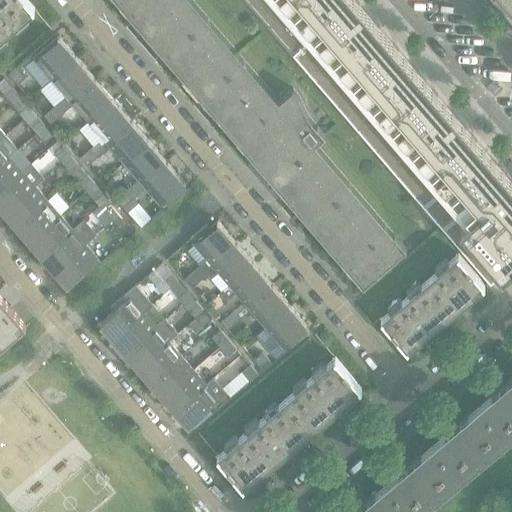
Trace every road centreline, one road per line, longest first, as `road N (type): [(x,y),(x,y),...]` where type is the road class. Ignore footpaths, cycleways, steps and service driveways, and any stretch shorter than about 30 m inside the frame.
road 1 (residential): [(418,398),(70,0)]
road 2 (residential): [(0,258),(220,511)]
road 3 (residential): [(390,0),(511,139)]
road 4 (residential): [(285,511),(418,398)]
road 5 (residential): [(418,398),(511,318)]
